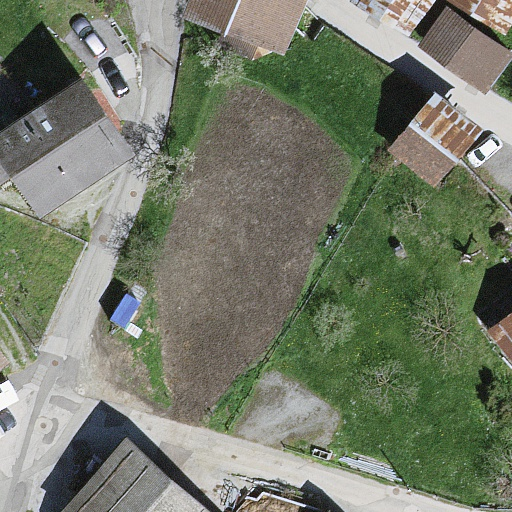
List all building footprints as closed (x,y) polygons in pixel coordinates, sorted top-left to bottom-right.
[(316,0),(192,0),(182,32),(293,69),(316,0)] [(363,0),(410,35),(432,0),(363,0)] [(511,26),(511,0),(454,0),(507,34),(511,26)] [(511,50),(446,3),(416,46),(483,94),(511,54),(511,50)] [(84,65),(0,117),(0,153),(30,201),(130,138),(84,65)] [(481,138),(439,106),(396,162),(437,194),(481,138)] [(511,325),(493,341),(511,362),(511,325)] [(0,374),(9,366),(0,355),(0,374)] [(205,511),(129,445),(69,511),(205,511)] [(345,511),(332,497),(315,511),(345,511)]
